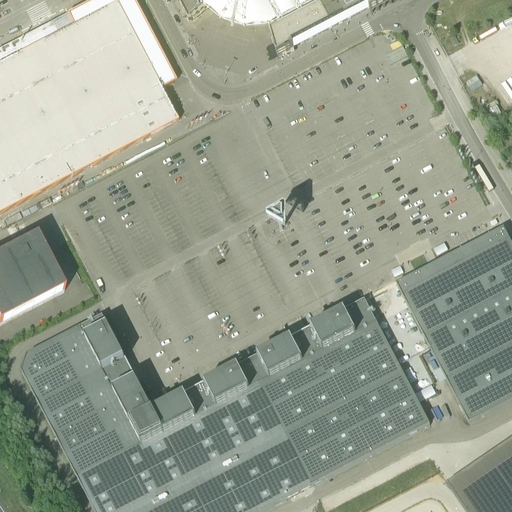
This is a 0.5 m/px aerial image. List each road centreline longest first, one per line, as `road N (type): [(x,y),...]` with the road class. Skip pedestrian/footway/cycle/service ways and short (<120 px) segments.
road 1 (unclassified): [(402,10),(233,96),(196,77),(154,0)]
road 2 (unclassified): [(511,207),(402,10)]
